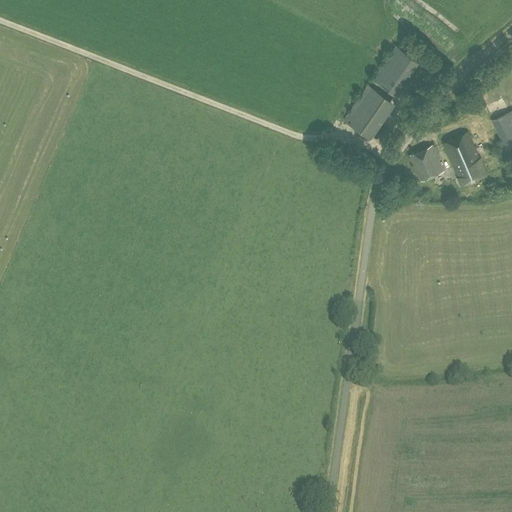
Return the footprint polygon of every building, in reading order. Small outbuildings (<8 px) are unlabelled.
[(372,73),(375,75),(373,78),(396,94),(419,60),(396,44),(378,70),(375,68),(372,73)] [(380,128),(385,117),(368,109),(369,106),(359,101),(350,120),(363,126),(367,118),(375,122),(372,128),(374,129),(375,126),(380,128)] [(506,149),(508,153),(510,158),(511,156),(511,110),(493,119),(506,149)] [(444,143),(459,177),(457,177),(461,186),(488,174),(482,162),(481,163),(467,132),(444,143)] [(432,145),(410,155),(422,181),(444,170),(432,145)] [(391,172),(389,193),(401,194),(403,173),(391,172)]
